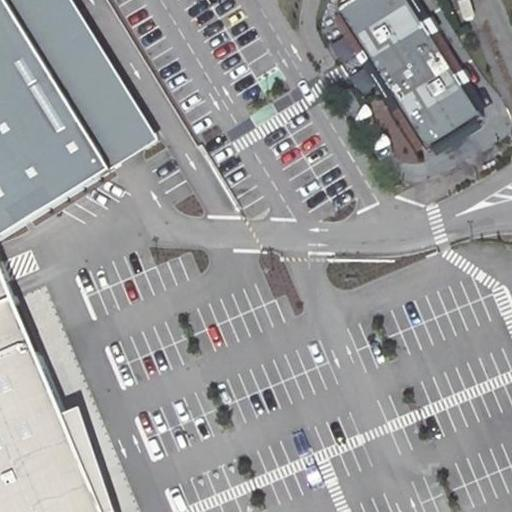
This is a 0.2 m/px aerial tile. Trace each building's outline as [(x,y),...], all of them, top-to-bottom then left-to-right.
[(10,0),(0,0),(0,230),(19,219),(116,168),(10,0)] [(75,0),(10,0),(116,168),(129,160),(161,140),(75,0)] [(412,0),(360,0),(342,12),(432,153),(488,118),(412,0)] [(467,0),(462,2),(468,20),(478,17),(472,0),(467,0)] [(0,511),(100,511),(0,263),(0,511)]
